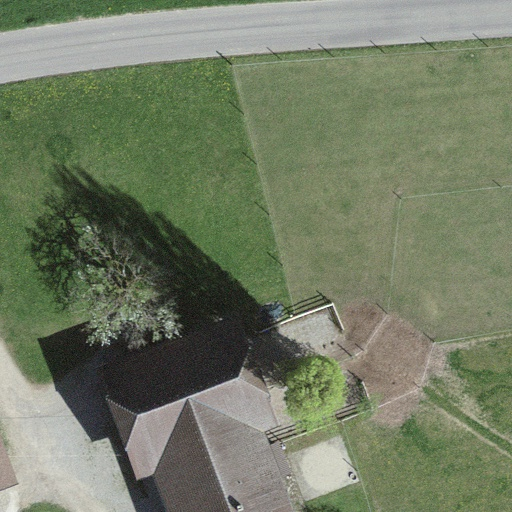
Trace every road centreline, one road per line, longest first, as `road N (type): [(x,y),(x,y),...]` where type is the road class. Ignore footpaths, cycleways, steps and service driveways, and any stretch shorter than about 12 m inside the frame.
road 1 (unclassified): [(0,58),(511,11)]
road 2 (track): [(0,353),(94,511)]
